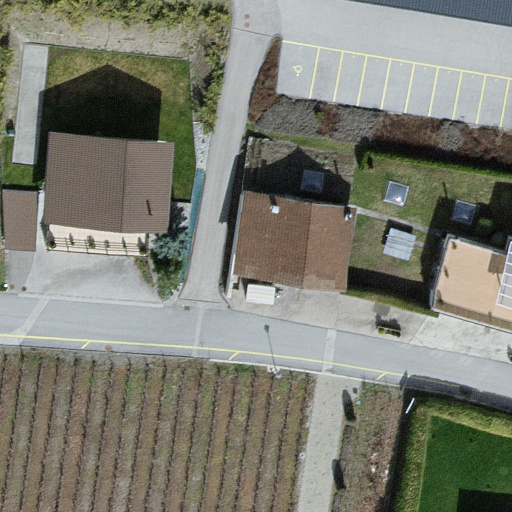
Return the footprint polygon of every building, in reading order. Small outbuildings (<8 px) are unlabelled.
[(511,0),(421,0),(511,15),(511,0)] [(45,245),(146,253),(150,211),(155,151),(53,143),(45,245)] [(6,182),(7,235),(40,234),(39,181),(6,182)] [(233,253),(329,268),(341,210),(243,195),(233,253)] [(427,299),(432,300),(511,324),(511,234),(508,234),(504,248),(448,231),(427,299)]
